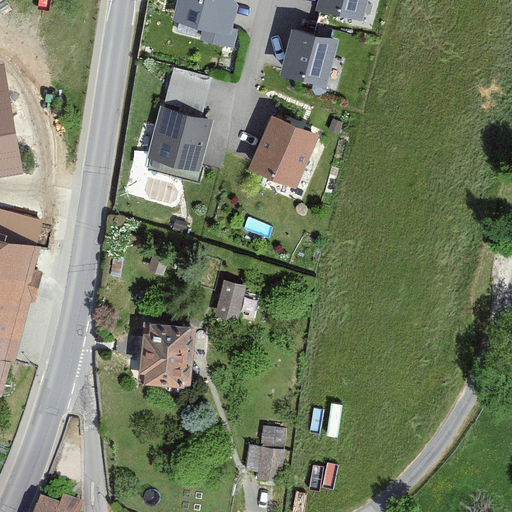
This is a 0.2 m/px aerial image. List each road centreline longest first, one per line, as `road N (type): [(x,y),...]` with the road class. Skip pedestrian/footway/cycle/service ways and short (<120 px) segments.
road 1 (secondary): [(123,0),(70,343)]
road 2 (residential): [(371,511),(443,436),(511,302)]
road 3 (secondary): [(70,343),(12,511)]
road 4 (residential): [(70,343),(87,396),(94,511)]
